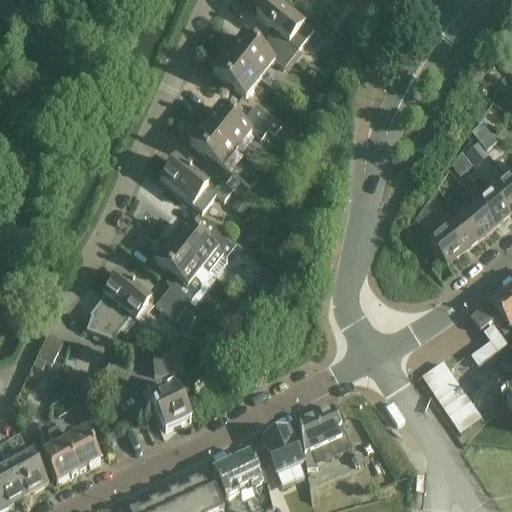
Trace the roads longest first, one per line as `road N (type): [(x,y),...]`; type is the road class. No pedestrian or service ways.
road 1 (residential): [(0,417),(46,319),(93,255),(206,0)]
road 2 (residential): [(375,356),(349,310),(357,237),(415,71),(450,23)]
road 3 (residential): [(67,511),(375,356)]
road 4 (unclassified): [(473,511),(375,356)]
road 5 (unclassified): [(375,356),(511,263)]
